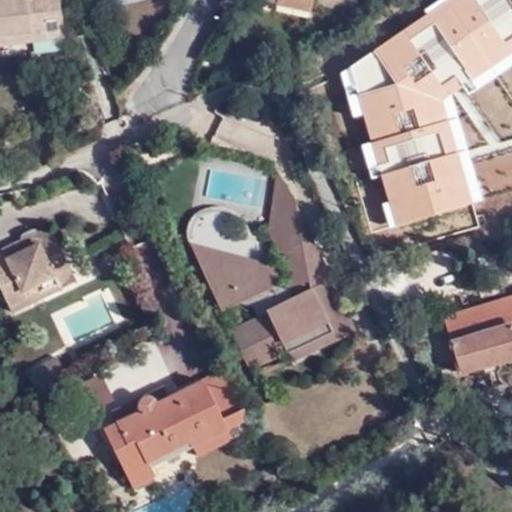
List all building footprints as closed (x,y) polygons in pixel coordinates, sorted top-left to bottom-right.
[(60,0),(0,0),(0,44),(66,36),(60,0)] [(277,0),(277,5),(312,12),(314,0),(277,0)] [(270,232),(288,272),(301,296),(330,280),(295,207),(278,177),(270,232)] [(24,235),(26,239),(38,234),(35,228),(24,235)] [(38,234),(26,239),(30,247),(8,257),(5,252),(0,254),(0,285),(8,304),(26,296),(25,290),(73,268),(58,234),(52,236),(48,229),(38,234)] [(30,247),(26,239),(4,249),(5,252),(8,257),(30,247)] [(220,312),(234,305),(251,309),(256,319),(229,332),(248,371),(350,323),(330,280),(301,296),(288,272),(286,291),(274,288),(279,271),(193,249),(220,312)] [(26,296),(8,304),(11,310),(63,287),(60,281),(76,273),(73,268),(25,290),(26,296)] [(511,295),(480,305),(488,332),(452,342),(461,371),(511,355),(511,295)] [(488,332),(480,305),(445,315),(452,342),(488,332)] [(350,323),(248,371),(252,379),(354,330),(350,323)] [(69,350),(41,365),(48,380),(78,364),(69,350)] [(48,380),(41,365),(28,373),(36,387),(48,380)] [(201,378),(167,394),(156,400),(151,395),(142,396),(138,402),(139,408),(116,420),(126,442),(133,439),(145,462),(187,443),(190,445),(225,427),(201,378)] [(156,400),(167,394),(162,383),(111,409),(116,420),(139,408),(138,402),(142,396),(151,395),(156,400)] [(126,442),(116,420),(103,426),(126,470),(145,462),(133,439),(126,442)]
